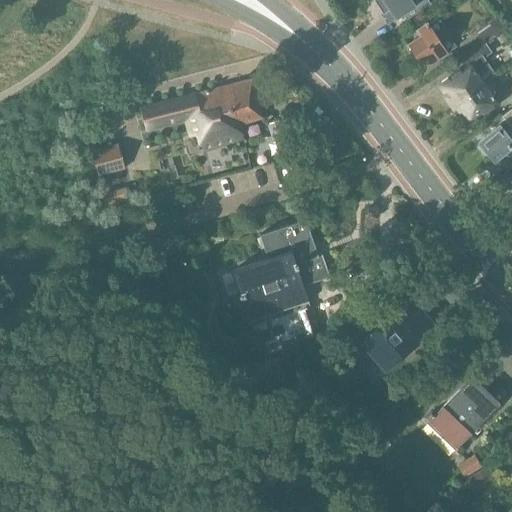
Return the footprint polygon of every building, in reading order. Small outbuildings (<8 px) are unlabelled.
[(409,0),(374,0),(382,12),(388,8),(394,17),(413,5),(409,0)] [(481,41),(505,24),(498,15),(474,31),(481,41)] [(421,37),(407,46),(418,62),(432,53),(436,59),(446,53),(446,52),(454,47),(447,36),(445,37),(441,30),(441,27),(438,22),(434,20),(427,25),(427,24),(417,30),(421,37)] [(453,104),(482,83),(489,78),(480,66),(474,71),(469,64),(439,85),(445,93),(444,97),(448,101),(451,102),(453,104)] [(189,94),(140,107),(146,130),(185,119),(190,135),(197,133),(201,149),(242,138),(238,124),(262,117),(258,105),(268,102),(263,86),(254,89),(251,79),(189,95),(189,94)] [(482,83),(453,104),(455,107),(455,111),(458,115),(461,116),(467,124),(496,103),(482,83)] [(511,105),(491,121),(499,115),(501,117),(509,127),(503,131),(498,126),(497,125),(476,142),(491,161),(511,143),(511,142),(511,105)] [(283,133),(279,120),(266,124),(270,137),(283,133)] [(86,138),(90,151),(96,175),(124,168),(117,144),(94,150),(92,143),(102,140),(100,135),(86,138)] [(328,278),(325,268),(320,256),(317,257),(304,219),(259,234),(267,258),(232,270),(250,323),(252,323),(250,319),(260,316),(261,319),(263,318),(262,316),(272,312),(272,315),(274,314),(273,312),(283,308),(284,311),(285,311),(285,308),(294,304),(295,307),(297,307),(296,304),(306,301),(307,304),(308,303),(303,287),(328,278)] [(411,297),(407,300),(361,340),(386,369),(436,326),(411,297)] [(315,322),(304,326),(308,338),(319,334),(315,322)] [(499,403),(487,392),(470,376),(435,413),(432,410),(423,419),(455,449),(499,403)] [(462,478),(481,466),(474,454),(455,466),(462,478)] [(472,493),(495,479),(487,465),(464,479),(472,493)]
